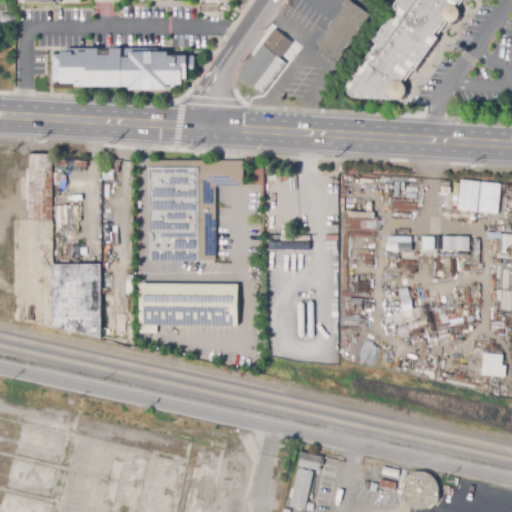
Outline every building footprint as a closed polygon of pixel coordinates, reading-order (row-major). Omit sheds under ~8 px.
[(313,49),(347,0),(369,15),(335,64),(313,49)] [(345,85),(373,46),(370,44),(393,12),(389,10),(395,0),(463,0),(390,104),(350,100),(345,96),(342,91),(345,85)] [(0,13),(15,13),(14,21),(0,20),(0,13)] [(263,97),(238,78),(275,29),(292,43),(280,59),(288,64),(263,97)] [(177,90),(82,90),(82,81),(55,81),(55,51),(178,52),(177,90)] [(29,256),(28,210),(27,210),(27,169),(29,169),(29,155),(52,155),(53,256),(53,265),(101,265),(101,339),(53,328),(52,329),(39,328),(39,327),(29,325),(29,324),(14,323),(14,310),(40,312),(40,281),(44,281),(44,278),(41,278),(41,273),(29,274),(29,256)] [(87,168),(56,166),(56,160),(87,161),(87,168)] [(119,174),(108,173),(109,165),(119,165),(119,174)] [(147,262),(148,169),(196,169),(196,262),(147,262)] [(107,195),(101,194),(102,178),(114,178),(114,181),(116,181),(116,186),(110,186),(110,190),(107,190),(107,195)] [(499,184),(480,183),(478,212),(498,213),(499,184)] [(468,237),(442,236),(442,250),(468,251),(468,237)] [(404,252),(403,251),(398,251),(398,243),(400,243),(400,239),(410,239),(410,243),(412,243),(412,252),(404,252)] [(157,333),(138,334),(138,327),(137,327),(137,284),(237,285),(237,328),(157,327),(157,333)] [(403,312),(402,309),(401,309),(400,306),(409,302),(410,306),(411,306),(412,309),(403,312)] [(9,320),(5,320),(5,318),(0,317),(0,311),(3,312),(3,313),(6,313),(8,313),(8,312),(9,312),(9,313),(10,314),(9,320)] [(485,354),(503,355),(502,365),(508,366),(506,377),(482,375),(485,354)] [(319,471),(299,467),(302,452),(322,457),(322,459),(324,459),(322,467),(321,466),(319,471)] [(305,510),(289,506),(298,469),(314,473),(305,510)] [(421,508),(420,508),(419,508),(418,508),(417,508),(416,508),(416,507),(415,507),(414,507),(413,507),(413,506),(412,506),(411,506),(411,505),(410,505),(409,504),(408,504),(408,503),(407,503),(407,502),(406,502),(406,501),(405,500),(405,499),(404,499),(404,498),(404,497),(403,497),(403,496),(403,495),(403,494),(402,493),(402,492),(402,491),(402,490),(402,489),(402,488),(402,487),(402,486),(403,486),(403,485),(403,484),(403,483),(404,483),(404,482),(404,481),(405,481),(405,480),(405,479),(406,479),(406,478),(407,478),(407,477),(408,477),(408,476),(409,476),(409,475),(410,475),(411,474),(412,474),(412,473),(413,473),(414,473),(415,472),(416,472),(417,472),(418,472),(419,472),(420,472),(421,472),(422,472),(423,472),(424,472),(425,472),(426,472),(426,473),(427,473),(428,473),(428,474),(429,474),(430,474),(430,475),(431,475),(431,476),(432,476),(433,477),(434,478),(434,479),(435,479),(435,480),(436,480),(436,481),(436,482),(437,482),(437,483),(437,484),(437,485),(438,485),(438,486),(438,487),(438,488),(438,489),(438,490),(438,491),(438,492),(438,493),(438,494),(438,495),(437,495),(437,496),(437,497),(436,498),(436,499),(435,499),(435,500),(435,501),(434,501),(434,502),(433,502),(433,503),(432,503),(432,504),(431,504),(431,505),(430,505),(429,505),(429,506),(428,506),(427,506),(427,507),(426,507),(425,507),(424,507),(424,508),(423,508),(422,508),(421,508)] [(394,491),(379,488),(380,480),(396,483),(394,491)]
